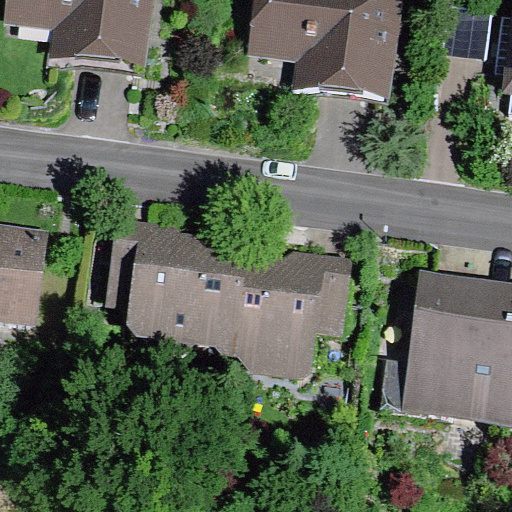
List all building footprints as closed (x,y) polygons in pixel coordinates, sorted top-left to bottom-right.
[(142,0),(19,0),(19,9),(67,15),(62,54),(51,52),(49,69),(74,72),(76,55),(135,62),(142,0)] [(267,0),(262,40),(310,46),(305,86),(295,84),(293,100),(318,103),(320,88),(379,95),(390,0),(267,0)] [(511,22),(501,21),(496,63),(511,65),(511,70),(509,94),(511,94),(509,119),(511,119),(511,22)] [(41,241),(0,235),(0,325),(30,330),(41,241)] [(242,269),(244,270),(245,260),(145,247),(143,256),(114,252),(107,307),(137,311),(135,329),(142,339),(230,350),(232,350),(242,269)] [(232,350),(230,350),(228,360),(269,365),(268,375),(303,380),(304,371),(306,371),(311,335),(341,339),(348,285),(318,281),(319,279),(244,270),(242,269),(232,350)] [(500,421),(511,331),(511,306),(473,302),(475,289),(427,283),(415,378),(428,379),(424,412),(500,421)] [(511,331),(500,421),(511,422),(511,331)]
